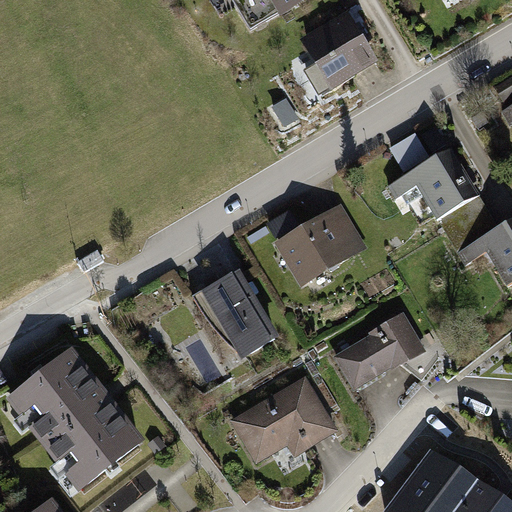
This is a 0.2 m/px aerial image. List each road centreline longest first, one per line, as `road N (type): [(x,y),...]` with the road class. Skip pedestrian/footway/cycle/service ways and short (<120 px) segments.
road 1 (residential): [(511,50),(0,343)]
road 2 (residential): [(433,396),(321,511)]
